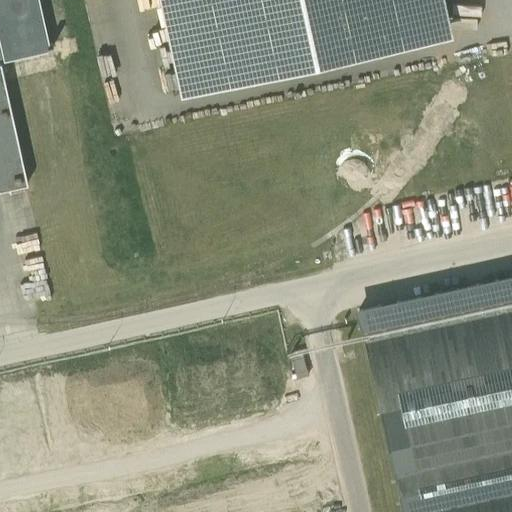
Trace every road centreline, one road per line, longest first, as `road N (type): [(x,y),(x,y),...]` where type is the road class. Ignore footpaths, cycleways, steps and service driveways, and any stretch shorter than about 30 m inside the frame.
road 1 (unclassified): [(314,285),(0,355)]
road 2 (unclassified): [(314,285),(361,511)]
road 3 (unclassified): [(511,244),(314,285)]
